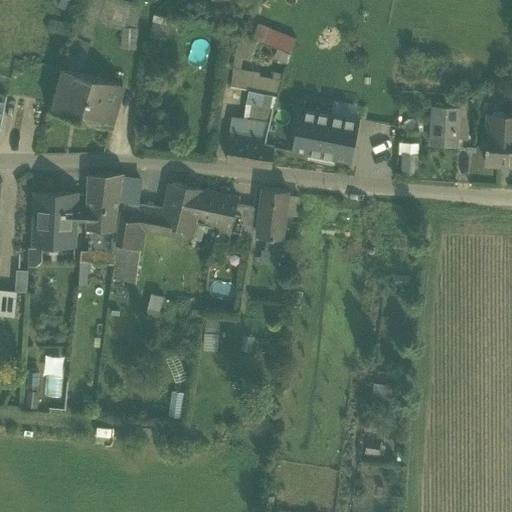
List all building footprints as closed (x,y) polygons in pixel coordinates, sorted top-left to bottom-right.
[(88,0),(75,37),(88,41),(95,19),(101,0),(88,0)] [(101,0),(95,19),(105,23),(111,0),(101,0)] [(152,31),(166,34),(169,18),(155,15),(152,31)] [(259,21),(252,35),(289,52),(296,37),(259,21)] [(122,48),(134,49),(136,29),(124,28),(122,48)] [(166,34),(152,31),(151,37),(165,40),(166,34)] [(90,41),(88,41),(75,37),(72,36),(64,67),(81,72),(90,41)] [(52,110),(110,127),(122,85),(122,84),(119,84),(119,82),(118,82),(118,83),(81,72),(64,67),(52,110)] [(468,107),(468,108),(477,108),(477,99),(457,98),(457,106),(458,107),(468,107)] [(348,147),(352,108),(296,103),(293,143),(348,147)] [(431,145),(455,147),(456,138),(458,107),(457,106),(434,105),(431,145)] [(456,138),(467,139),(468,108),(468,107),(458,107),(456,138)] [(511,113),(488,112),(487,128),(511,130),(511,113)] [(230,152),(274,160),(276,142),(263,139),(265,127),(235,122),(230,152)] [(511,163),(511,130),(487,128),(484,162),(511,163)] [(399,172),(415,172),(415,153),(399,152),(399,172)] [(87,193),(86,213),(86,219),(86,228),(115,229),(115,228),(117,212),(124,173),(123,173),(88,174),(87,174),(87,193)] [(122,203),(138,205),(138,202),(141,180),(126,178),(122,203)] [(168,182),(162,207),(197,217),(203,218),(218,227),(229,234),(230,230),(236,204),(238,197),(168,182)] [(256,236),(282,239),(288,191),(263,187),(256,236)] [(74,246),(75,218),(76,212),(77,193),(35,192),(33,246),(74,246)] [(197,217),(162,207),(160,206),(138,202),(138,205),(122,203),(122,209),(121,209),(116,244),(117,244),(140,248),(143,228),(156,231),(156,230),(171,233),(192,238),(196,223),(197,217)] [(238,232),(243,206),(236,204),(230,230),(238,232)] [(238,232),(236,242),(249,244),(254,208),(243,206),(238,232)] [(189,247),(211,253),(216,229),(196,223),(192,238),(189,247)] [(210,261),(220,263),(228,237),(229,237),(229,234),(218,227),(217,227),(216,229),(211,253),(210,261)] [(87,262),(113,264),(114,249),(116,228),(115,228),(115,229),(86,228),(86,236),(89,236),(88,251),(87,262)] [(248,251),(249,244),(236,242),(234,249),(248,251)] [(111,298),(132,301),(138,261),(140,248),(117,244),(111,298)] [(29,266),(34,266),(40,260),(40,248),(29,248),(29,266)] [(80,261),(87,262),(88,251),(80,250),(80,261)] [(6,317),(20,318),(21,289),(7,289),(6,317)] [(58,374),(61,355),(44,354),(42,373),(58,374)] [(134,426),(134,438),(155,439),(156,427),(134,426)]
